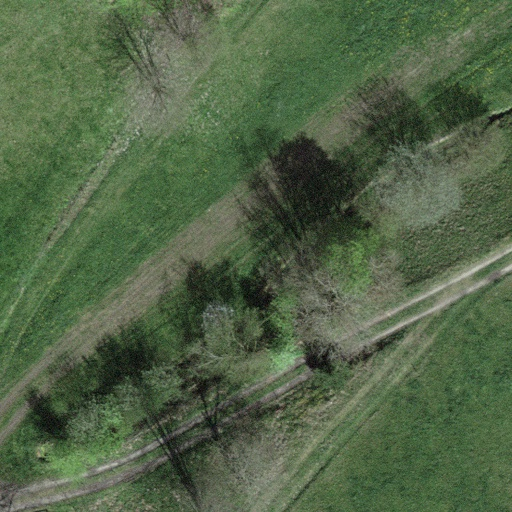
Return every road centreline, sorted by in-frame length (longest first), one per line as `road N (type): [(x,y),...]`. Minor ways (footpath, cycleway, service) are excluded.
road 1 (track): [(447,299),(212,431),(82,485),(0,506)]
road 2 (track): [(0,352),(249,0)]
road 3 (track): [(511,264),(447,299),(269,511)]
